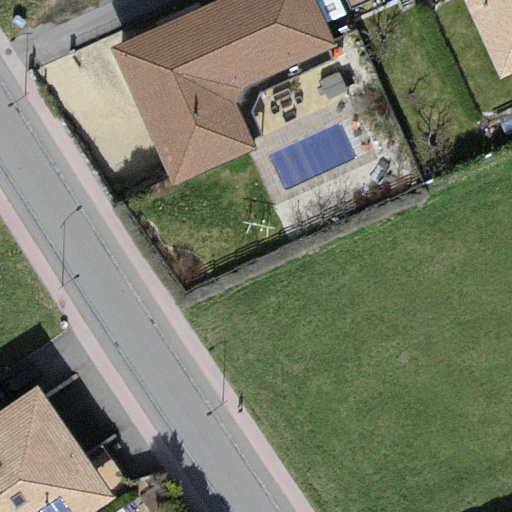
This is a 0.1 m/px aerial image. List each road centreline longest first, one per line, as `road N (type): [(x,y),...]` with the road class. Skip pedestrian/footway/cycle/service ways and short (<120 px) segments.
road 1 (residential): [(251,511),(0,134)]
road 2 (residential): [(0,76),(160,0)]
